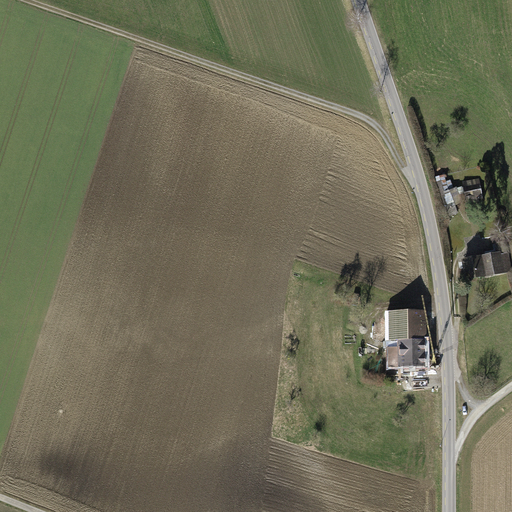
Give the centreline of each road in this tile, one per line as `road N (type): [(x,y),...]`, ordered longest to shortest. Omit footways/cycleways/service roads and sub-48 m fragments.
road 1 (tertiary): [(449,511),(444,303),(417,176),(358,0)]
road 2 (track): [(27,0),(370,120),(414,182),(429,224)]
